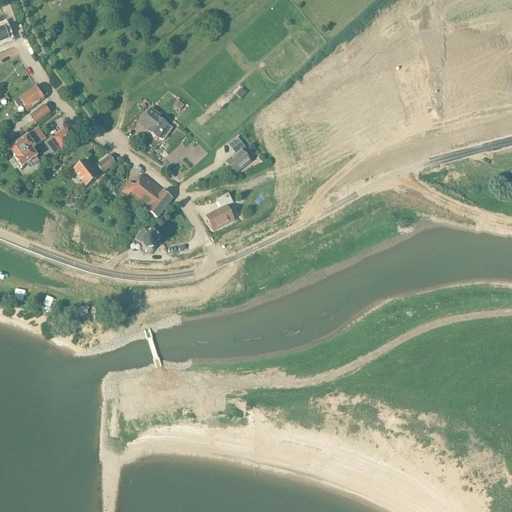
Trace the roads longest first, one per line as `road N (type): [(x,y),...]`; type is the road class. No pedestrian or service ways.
road 1 (residential): [(211,262),(173,191),(52,96),(1,0)]
road 2 (unclassified): [(211,262),(371,186),(511,140)]
road 3 (unclassified): [(0,233),(135,272),(211,262)]
